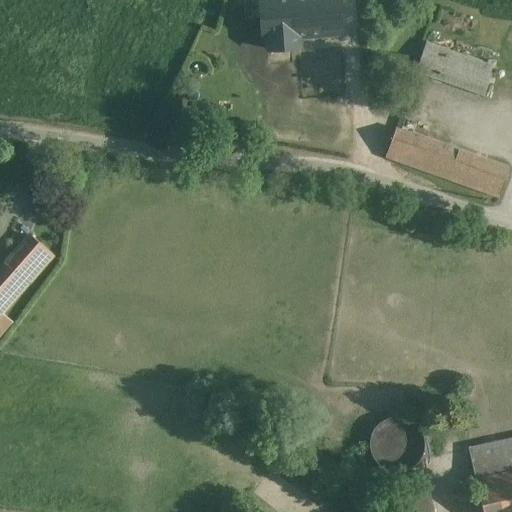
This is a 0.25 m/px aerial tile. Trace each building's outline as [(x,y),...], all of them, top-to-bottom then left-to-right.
[(269,0),(273,51),(309,49),(308,34),(355,31),(353,0),(269,0)] [(428,44),(418,71),(487,95),(496,68),(428,44)] [(353,130),(347,58),(290,63),(296,135),(353,130)] [(398,127),(387,157),(499,198),(510,168),(398,127)] [(0,314),(54,253),(33,234),(0,272),(0,314)] [(511,511),(511,438),(472,447),(485,511),(511,511)] [(435,511),(429,487),(399,494),(403,511),(435,511)]
